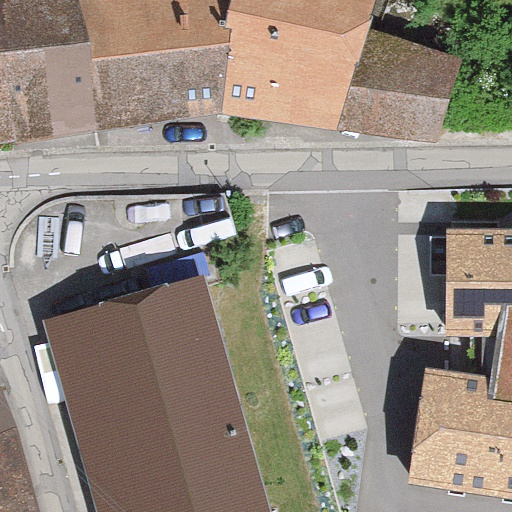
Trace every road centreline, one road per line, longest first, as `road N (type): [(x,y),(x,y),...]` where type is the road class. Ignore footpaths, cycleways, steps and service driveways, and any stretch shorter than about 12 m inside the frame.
road 1 (residential): [(511,168),(0,175)]
road 2 (residential): [(63,511),(0,301)]
